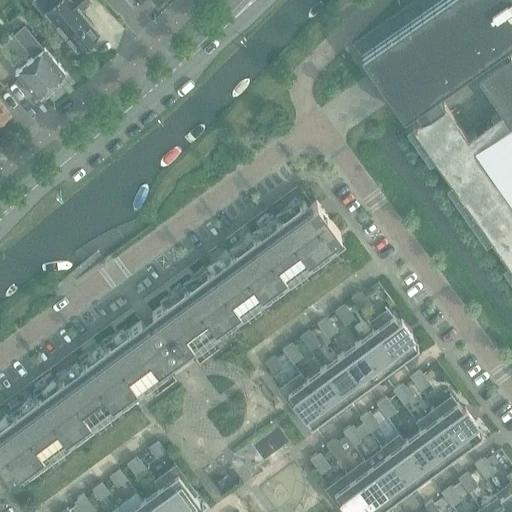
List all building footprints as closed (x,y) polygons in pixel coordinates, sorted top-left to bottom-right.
[(82,48),(91,40),(88,38),(97,30),(78,7),(87,0),(32,0),(43,13),(46,10),(67,36),(64,38),(72,47),(74,44),(77,47),(80,45),(82,48)] [(511,0),(434,0),(359,52),(392,101),(401,114),(411,107),(413,111),(418,118),(413,121),(409,124),(423,144),(448,180),(511,271),(511,0)] [(36,96),(64,72),(23,24),(13,33),(33,56),(15,71),(36,96)] [(0,122),(5,118),(6,114),(8,112),(0,101),(0,122)] [(331,239),(335,236),(340,233),(316,200),(307,206),(302,200),(151,312),(184,357),(336,245),(331,239)] [(350,296),(353,299),(362,311),(369,306),(357,291),(350,296)] [(350,319),(342,307),(339,304),(332,309),(343,324),(350,319)] [(387,308),(368,321),(373,328),(374,328),(398,360),(416,347),(387,308)] [(333,331),(324,319),(322,316),(315,322),(326,337),(333,331)] [(0,467),(8,478),(16,472),(21,478),(173,365),(140,320),(0,422),(0,467)] [(374,328),(373,328),(356,341),(380,373),(398,360),(374,328)] [(316,344),(307,332),(305,329),(297,334),(309,349),(316,344)] [(356,341),(339,353),(363,386),(380,373),(356,341)] [(298,357),(289,345),(287,342),(280,347),(291,362),(298,357)] [(339,353),(321,366),(345,399),(363,386),(339,353)] [(263,360),(269,368),(274,375),(281,370),(270,355),(263,360)] [(321,366),(305,379),(304,379),(328,412),(345,399),(321,366)] [(408,374),(412,380),(419,389),(426,384),(415,369),(408,374)] [(310,425),(328,412),(304,379),(305,379),(300,372),(277,389),(290,405),(293,402),(310,425)] [(398,383),(391,388),(403,403),(410,398),(398,383)] [(451,395),(433,408),(462,447),(480,434),(451,395)] [(382,397),(375,402),(386,417),(393,412),(382,397)] [(415,421),(420,428),(421,427),(445,460),(462,447),(433,408),(415,421)] [(366,411),(358,416),(370,431),(377,426),(366,411)] [(349,425),(342,430),(353,445),(360,440),(349,425)] [(421,427),(420,428),(404,440),(403,440),(427,473),(445,460),(421,427)] [(399,433),(381,446),(410,486),(427,473),(403,440),(404,440),(399,433)] [(156,439),(149,444),(161,459),(168,454),(156,439)] [(332,439),(325,444),(337,459),(343,454),(332,439)] [(364,459),(392,498),(410,486),(381,446),(380,447),(381,448),(365,460),(364,459)] [(316,453),(309,458),(320,473),(327,468),(316,453)] [(146,470),(137,458),(135,455),(128,460),(139,475),(146,470)] [(473,462),(484,477),(491,472),(480,457),(473,462)] [(364,459),(346,472),(375,511),(392,498),(364,459)] [(153,480),(158,487),(159,487),(177,511),(192,511),(201,506),(184,483),(188,480),(175,464),(153,480)] [(129,483),(120,471),(117,468),(110,473),(122,488),(129,483)] [(464,471),(457,476),(468,491),(475,486),(464,471)] [(495,492),(498,495),(510,511),(511,511),(511,471),(506,475),(510,481),(495,492)] [(347,511),(374,511),(375,511),(346,472),(324,488),(336,505),(340,502),(347,511)] [(111,496),(102,484),(100,481),(93,486),(104,501),(111,496)] [(447,485),(440,490),(451,505),(458,500),(447,485)] [(177,511),(159,487),(158,487),(141,500),(150,511),(177,511)] [(88,511),(94,508),(85,497),(83,493),(76,499),(85,511),(88,511)] [(136,493),(119,506),(123,511),(150,511),(141,500),(136,493)] [(480,508),(483,511),(510,511),(498,495),(480,508)] [(440,511),(430,499),(423,504),(429,511),(440,511)]
